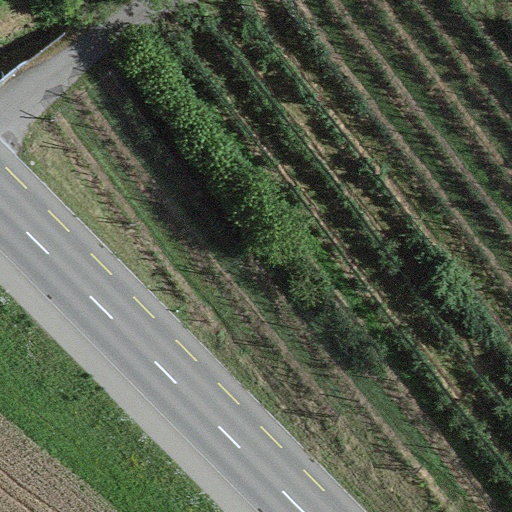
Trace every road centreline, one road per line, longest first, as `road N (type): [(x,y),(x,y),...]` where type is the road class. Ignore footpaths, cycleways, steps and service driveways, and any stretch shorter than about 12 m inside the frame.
road 1 (primary): [(302,511),(0,203)]
road 2 (residential): [(0,118),(110,31),(172,0)]
